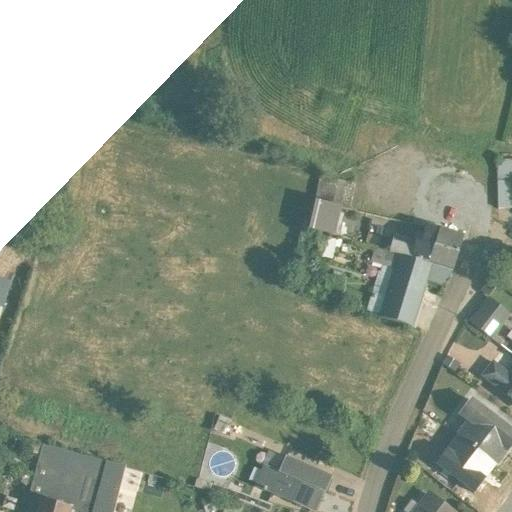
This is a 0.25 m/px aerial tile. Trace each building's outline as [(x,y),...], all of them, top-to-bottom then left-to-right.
[(498,210),(511,208),(511,160),(495,162),(498,210)] [(347,211),(353,185),(318,177),(312,204),(339,210),(347,211)] [(339,210),(312,204),(307,232),(333,239),(339,210)] [(392,236),(387,254),(450,273),(461,239),(423,230),(421,236),(414,235),(412,241),(392,236)] [(321,236),(315,257),(330,262),(334,249),(338,250),(340,242),(321,236)] [(443,288),(450,273),(372,250),(368,263),(380,268),(377,273),(364,314),(409,330),(425,283),(443,288)] [(0,315),(10,284),(0,280),(0,315)] [(509,316),(487,298),(467,323),(499,347),(502,344),(493,337),(509,316)] [(459,365),(446,356),(440,364),(454,373),(459,365)] [(511,376),(491,361),(479,377),(511,402),(511,376)] [(511,441),(511,434),(468,401),(456,416),(465,424),(456,436),(493,466),(511,441)] [(230,422),(218,417),(212,432),(224,436),(230,422)] [(456,436),(434,466),(457,483),(450,493),(464,503),(471,494),(472,494),(493,466),(456,436)] [(15,439),(11,451),(38,458),(41,447),(15,439)] [(90,511),(103,464),(55,449),(41,447),(38,458),(23,511),(90,511)] [(313,511),(328,480),(267,453),(252,486),(310,511),(313,511)] [(123,469),(103,464),(97,489),(117,494),(123,469)] [(201,482),(198,489),(264,511),(268,511),(271,507),(201,482)] [(109,493),(98,490),(94,506),(105,508),(109,493)] [(449,511),(427,494),(418,507),(410,501),(402,511),(449,511)] [(214,496),(200,501),(204,511),(212,511),(219,509),(214,496)]
